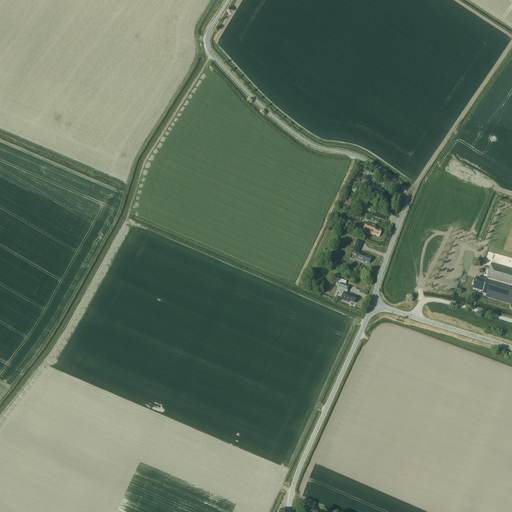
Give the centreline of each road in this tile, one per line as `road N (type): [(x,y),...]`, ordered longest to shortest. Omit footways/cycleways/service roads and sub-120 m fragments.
road 1 (unclassified): [(371,303),(405,202),(402,185),(353,150),(312,142),(280,122),(209,53),(209,33),(230,0)]
road 2 (tertiary): [(288,511),(296,475),(371,303)]
